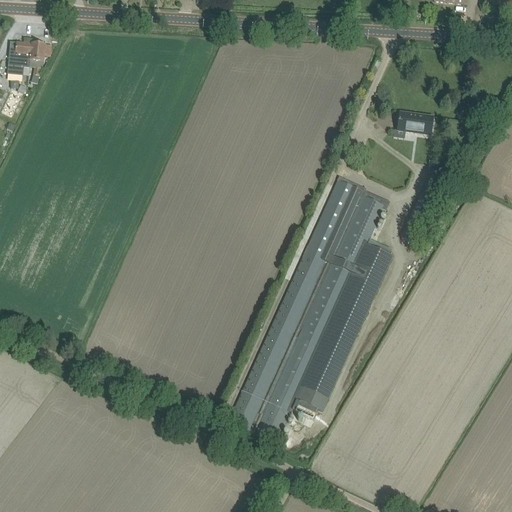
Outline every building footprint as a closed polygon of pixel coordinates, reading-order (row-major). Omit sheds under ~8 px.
[(511,0),(490,0),(490,7),(511,8),(511,0)] [(8,68),(8,76),(23,77),(24,69),(29,70),(30,68),(30,62),(44,63),(44,57),(45,46),(36,45),(32,45),(32,42),(32,41),(24,40),(24,45),(16,44),(10,44),(10,50),(8,68)] [(40,71),(34,70),(33,77),(30,83),(36,85),(39,77),(40,71)] [(431,137),(432,129),(433,119),(400,114),(397,132),(431,137)] [(431,176),(402,240),(416,247),(445,182),(431,176)] [(393,258),(367,247),(385,209),(380,207),(383,201),(365,193),(364,194),(338,182),(295,279),(233,414),(229,423),(278,445),(282,436),(293,412),(318,423),(393,258)]
